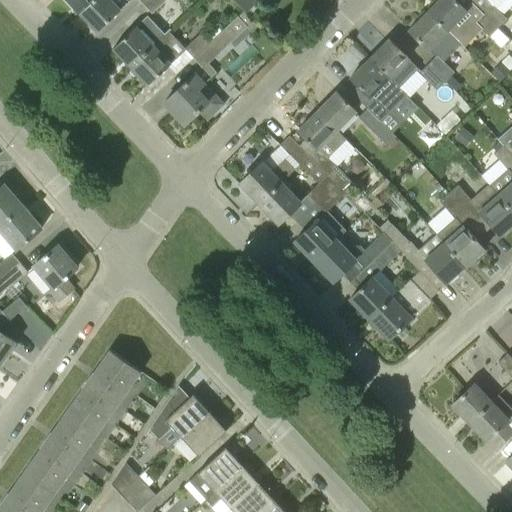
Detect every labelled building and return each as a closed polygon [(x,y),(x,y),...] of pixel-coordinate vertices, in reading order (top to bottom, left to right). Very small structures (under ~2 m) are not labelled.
[(90,0),(67,0),(78,12),(90,0)] [(112,0),(90,0),(78,12),(97,31),(121,9),(112,0)] [(145,0),(142,3),(152,13),(165,0),(145,0)] [(233,0),(243,10),(243,11),(246,13),(258,0),(233,0)] [(448,31),(448,30),(467,12),(474,4),(470,0),(438,0),(427,11),(448,31)] [(202,66),(194,74),(163,103),(183,125),(201,108),(210,117),(223,104),(205,85),(219,72),(209,62),(238,35),(237,35),(246,27),(244,25),(251,19),(246,13),(243,11),(211,40),(193,57),(202,66)] [(428,63),(445,80),(454,72),(444,61),(461,43),(448,30),(448,31),(427,11),(409,29),(429,50),(435,56),(428,63)] [(113,48),(131,67),(164,34),(147,15),(113,48)] [(147,85),(172,62),(164,53),(177,40),(169,31),(170,30),(170,29),(164,34),(131,67),(147,85)] [(202,31),(185,47),(193,57),(211,40),(202,31)] [(369,57),(390,77),(390,78),(399,87),(417,69),(408,60),(408,59),(388,38),(369,57)] [(390,77),(369,57),(350,76),(358,84),(350,91),(367,108),(381,122),(408,96),(399,87),(390,78),(390,77)] [(419,72),(436,90),(445,80),(428,63),(419,72)] [(317,110),(338,130),(356,111),(335,91),(317,110)] [(387,146),(396,137),(384,125),(381,122),(367,108),(358,117),(387,146)] [(308,155),(335,183),(345,193),(353,184),(327,157),(336,149),(345,158),(354,148),(345,140),(346,139),(338,130),(317,110),(298,130),(306,138),(299,145),(308,155)] [(280,145),(289,153),(299,164),(300,164),(308,155),(299,145),(289,135),(280,145)] [(489,185),(511,210),(511,136),(511,137),(493,153),(507,169),(489,185)] [(282,181),(299,164),(289,153),(271,171),(262,161),(239,183),(259,204),(282,182),(282,181)] [(306,195),(315,204),(316,203),(335,183),(308,155),(300,164),(319,182),(306,195)] [(278,223),(289,213),(301,201),(282,182),(259,204),(278,223)] [(0,186),(0,224),(25,206),(5,183),(0,186)] [(335,183),(316,203),(326,212),(328,209),(345,193),(335,183)] [(500,234),(511,223),(511,210),(489,185),(472,200),(458,184),(448,192),(484,233),(492,226),(500,234)] [(484,233),(448,192),(445,189),(436,197),(454,218),(437,234),(465,266),(484,250),(476,241),(484,233)] [(294,240),(314,261),(337,238),(347,229),(328,209),(326,212),(316,203),(315,204),(296,221),(305,230),(294,240)] [(0,224),(0,252),(4,258),(11,252),(15,250),(42,226),(25,206),(0,224)] [(423,222),(410,231),(418,242),(430,233),(423,222)] [(393,224),(384,232),(392,241),(401,250),(419,271),(438,289),(446,282),(446,283),(465,266),(437,234),(419,250),(410,240),(409,242),(393,224)] [(337,238),(314,261),(332,281),(342,272),(350,281),(354,277),(371,260),(392,241),(384,232),(363,251),(358,246),(347,248),(337,238)] [(392,241),(371,260),(379,270),(401,250),(392,241)] [(58,244),(32,266),(51,288),(49,289),(58,299),(73,287),(65,278),(77,267),(58,244)] [(0,260),(0,278),(19,262),(11,252),(4,258),(0,260)] [(349,298),(369,319),(398,290),(379,270),(371,260),(354,277),(363,285),(349,298)] [(0,298),(5,293),(6,291),(28,272),(19,262),(0,278),(0,298)] [(409,280),(419,290),(428,300),(429,300),(439,291),(438,289),(419,271),(409,280)] [(398,290),(369,319),(388,338),(411,316),(401,306),(419,290),(409,280),(398,290)] [(26,305),(18,296),(2,310),(9,319),(26,305)] [(0,362),(15,341),(5,335),(12,323),(0,308),(0,362)] [(99,364),(130,386),(140,370),(110,349),(99,364)] [(511,375),(511,358),(507,353),(498,361),(511,375)] [(119,401),(130,386),(99,364),(88,379),(119,401)] [(108,416),(119,401),(88,379),(78,395),(108,416)] [(452,404),(469,422),(491,400),(475,382),(452,404)] [(511,435),(511,408),(498,393),(491,400),(469,422),(486,441),(496,431),(505,442),(511,435)] [(165,419),(181,436),(209,411),(193,394),(165,419)] [(98,431),(108,416),(78,395),(67,410),(98,431)] [(87,446),(98,431),(67,410),(56,425),(87,446)] [(209,411),(181,436),(198,455),(226,430),(209,411)] [(76,462),(87,446),(56,425),(46,440),(76,462)] [(65,477),(76,462),(46,440),(35,455),(65,477)] [(208,497),(215,491),(242,464),(225,446),(188,480),(196,489),(198,487),(208,497)] [(55,492),(65,477),(35,455),(24,471),(55,492)] [(129,503),(148,486),(139,476),(126,462),(111,484),(129,503)] [(215,491),(230,507),(258,482),(242,464),(215,491)] [(44,507),(55,492),(24,471),(13,486),(44,507)] [(230,507),(234,511),(262,511),(275,500),(258,482),(230,507)] [(18,511),(40,511),(44,507),(13,486),(3,501),(18,511)] [(129,503),(137,511),(156,495),(152,490),(148,486),(129,503)] [(262,511),(285,511),(275,500),(262,511)] [(0,511),(18,511),(3,501),(0,504),(0,511)]
